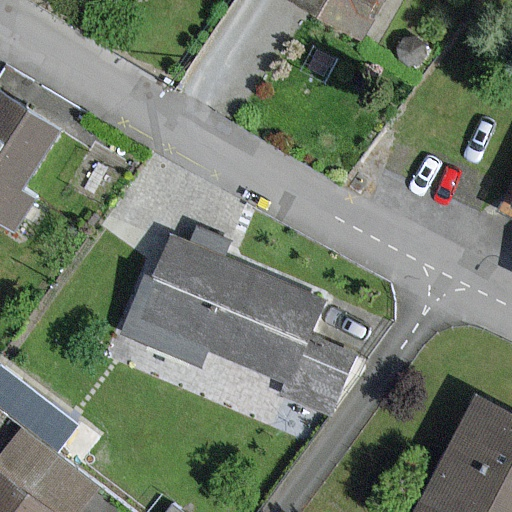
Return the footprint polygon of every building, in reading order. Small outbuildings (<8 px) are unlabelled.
[(375,0),(285,0),(354,39),(375,0)] [(0,191),(33,212),(44,193),(34,186),(77,117),(1,71),(0,72),(0,191)] [(330,298),(178,233),(136,330),(206,360),(213,343),(295,378),(290,390),(334,409),(358,353),(315,334),(330,298)] [(511,511),(511,403),(489,392),(428,511),(469,511),(470,511),(471,511),(511,511)] [(0,511),(82,511),(99,489),(23,436),(7,459),(0,454),(0,511)]
